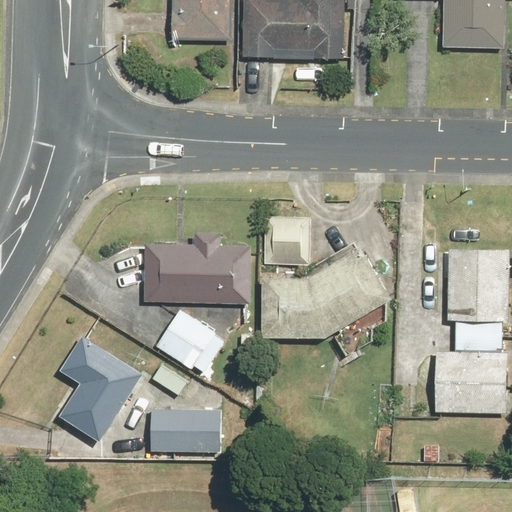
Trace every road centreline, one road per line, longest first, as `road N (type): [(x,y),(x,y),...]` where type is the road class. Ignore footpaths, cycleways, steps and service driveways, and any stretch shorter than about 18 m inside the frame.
road 1 (tertiary): [(51,123),(227,142),(511,147)]
road 2 (tertiary): [(51,123),(0,258)]
road 3 (tertiary): [(64,0),(51,123)]
